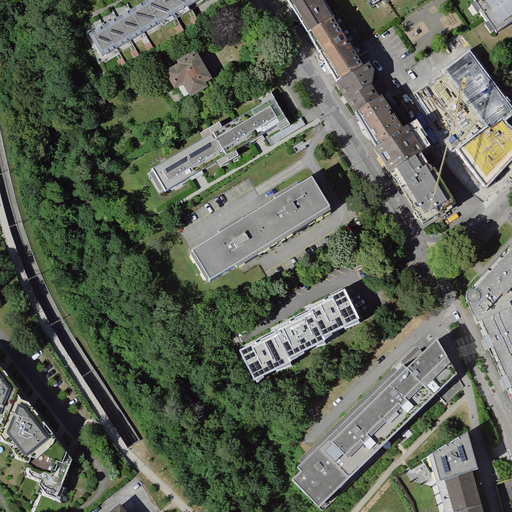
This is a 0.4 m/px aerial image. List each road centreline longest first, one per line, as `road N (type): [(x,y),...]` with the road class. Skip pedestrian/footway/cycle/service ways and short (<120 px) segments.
road 1 (residential): [(263,0),(424,270)]
road 2 (residential): [(511,441),(460,326),(424,270)]
